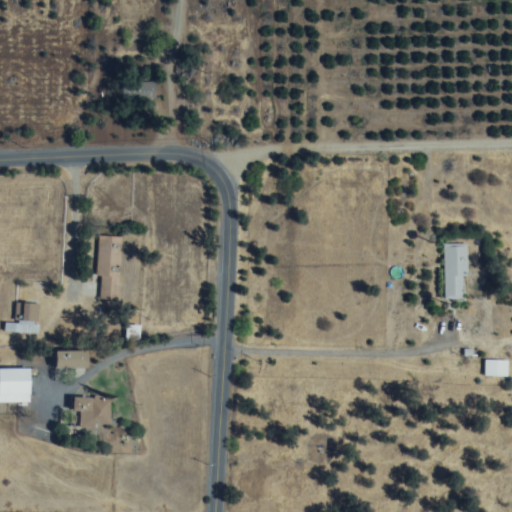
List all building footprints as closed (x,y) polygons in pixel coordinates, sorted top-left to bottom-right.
[(116,301),(118,238),(96,237),(94,300),(116,301)] [(464,278),(464,245),(441,245),(441,301),(461,301),(461,278),(464,278)] [(28,305),(13,305),(13,332),(28,332),(28,305)] [(81,353),(49,353),(49,370),(81,370),(81,353)] [(505,379),(505,362),(481,362),(481,379),(505,379)] [(25,370),(0,370),(0,404),(25,405),(25,370)] [(106,401),(66,400),(66,430),(106,430),(106,401)]
